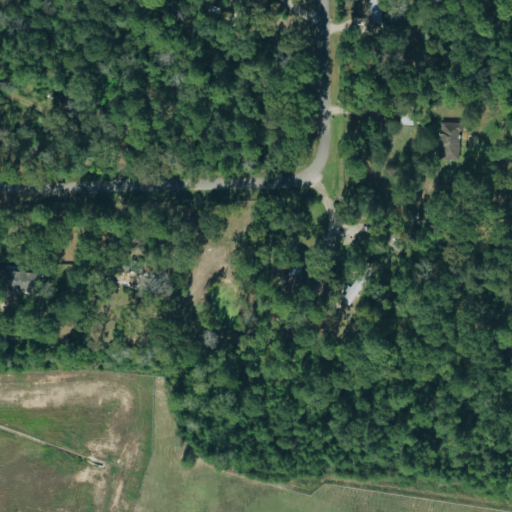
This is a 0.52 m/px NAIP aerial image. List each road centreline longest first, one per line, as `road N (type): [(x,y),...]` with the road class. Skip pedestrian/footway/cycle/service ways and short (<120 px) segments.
road 1 (residential): [(0,184),(333,183)]
road 2 (residential): [(130,0),(162,184)]
road 3 (residential): [(333,183),(330,0)]
